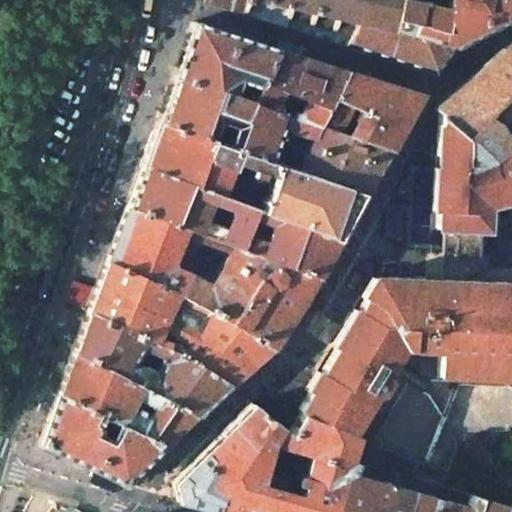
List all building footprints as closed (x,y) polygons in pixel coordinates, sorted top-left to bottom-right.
[(207,0),(241,11),(242,0),(207,0)] [(242,0),(241,11),(343,44),(356,19),(412,35),(418,0),(242,0)] [(511,14),(511,0),(418,0),(412,35),(451,46),(511,14)] [(343,44),(433,72),(451,46),(412,35),(356,19),(343,44)] [(273,49),(190,22),(174,68),(156,120),(259,158),(273,163),(360,194),(375,166),(385,147),(312,126),(286,119),(273,115),(246,107),(230,100),(237,83),(255,90),(273,49)] [(435,110),(490,159),(508,149),(508,145),(496,125),(511,110),(511,42),(502,48),(432,107),(435,110)] [(300,57),(273,49),(255,90),(252,97),(249,102),(246,107),(273,115),(277,105),(271,103),(277,93),(300,101),(295,111),(290,109),(286,119),(312,126),(342,71),(300,57)] [(342,71),(312,126),(385,147),(415,94),(386,85),(342,71)] [(436,114),(488,160),(490,159),(435,110),(435,113),(436,114)] [(478,229),(483,230),(484,205),(509,199),(511,208),(511,147),(510,148),(508,149),(490,159),(488,160),(436,114),(435,113),(431,169),(427,210),(431,210),(431,227),(440,228),(478,229)] [(335,239),(356,200),(360,194),(273,163),(259,158),(156,120),(139,165),(335,239)] [(139,165),(125,204),(230,243),(314,275),(335,239),(139,165)] [(406,245),(439,247),(440,228),(431,227),(431,210),(427,210),(431,169),(410,168),(406,245)] [(230,243),(125,204),(109,245),(104,259),(192,307),(218,264),(191,253),(196,252),(197,248),(222,258),(230,243)] [(426,382),(511,387),(511,282),(476,280),(478,229),(440,228),(439,247),(437,278),(371,274),(342,323),(311,373),(315,376),(313,380),(309,387),(295,410),(296,412),(297,410),(354,432),(421,460),(440,415),(426,395),(420,391),(387,370),(393,361),(426,382)] [(218,264),(192,307),(269,347),(292,311),(314,275),(230,243),(222,258),(218,264)] [(192,307),(104,259),(95,285),(87,311),(227,385),(242,372),(269,347),(192,307)] [(72,352),(195,415),(227,385),(87,311),(87,312),(74,343),(72,352)] [(115,422),(161,445),(162,447),(181,429),(195,415),(72,352),(64,372),(56,392),(104,417),(115,422)] [(387,370),(420,391),(426,382),(393,361),(387,370)] [(104,417),(56,392),(37,443),(78,464),(123,484),(161,445),(115,422),(107,438),(96,433),(104,417)] [(174,499),(218,511),(330,511),(354,434),(298,412),(284,431),(249,401),(229,420),(169,480),(174,499)] [(354,434),(330,511),(400,511),(413,459),(354,434)] [(471,511),(476,497),(438,483),(443,471),(413,459),(400,511),(471,511)] [(511,511),(511,509),(476,497),(471,511),(511,511)] [(78,511),(55,498),(47,511),(78,511)]
